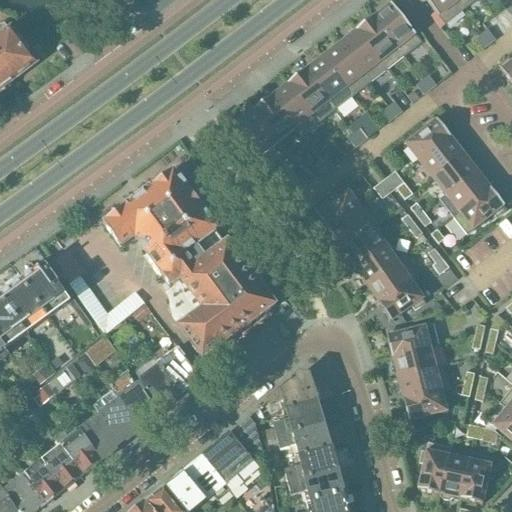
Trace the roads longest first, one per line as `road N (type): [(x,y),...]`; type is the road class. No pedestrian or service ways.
road 1 (residential): [(91,511),(303,348),(329,344),(350,367),(389,511)]
road 2 (residential): [(0,241),(324,0)]
road 3 (secondary): [(0,216),(297,0)]
road 4 (secondary): [(226,0),(0,169)]
road 5 (residential): [(173,14),(0,140)]
road 6 (residential): [(304,201),(450,91)]
